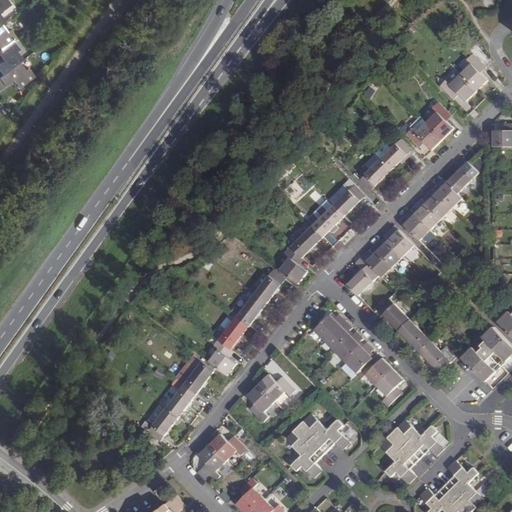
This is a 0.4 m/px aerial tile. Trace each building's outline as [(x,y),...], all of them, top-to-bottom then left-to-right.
[(0,0),(0,26),(3,24),(6,21),(1,13),(4,11),(12,5),(7,0),(0,0)] [(0,46),(2,50),(14,41),(18,38),(12,30),(9,32),(3,24),(0,26),(0,46)] [(0,77),(20,62),(23,59),(18,52),(20,49),(14,41),(2,50),(0,51),(0,54),(5,61),(0,64),(0,77)] [(459,95),(466,102),(488,81),(481,73),(487,68),(473,53),(467,59),(470,63),(449,84),(445,80),(439,87),(453,101),(459,95)] [(0,90),(14,80),(20,88),(35,76),(29,68),(26,70),(20,62),(0,77),(0,90)] [(453,117),(439,102),(434,108),(438,112),(426,123),(416,133),(412,128),(405,135),(418,148),(425,142),(432,150),(454,128),(448,122),(453,117)] [(412,128),(416,133),(426,123),(420,117),(410,127),(412,128)] [(511,122),(502,122),(503,131),(494,131),(494,146),(511,146),(511,122)] [(381,159),(370,169),(360,180),(371,192),(414,150),(402,138),(392,149),(381,159)] [(387,143),(376,153),(376,154),(381,159),(392,149),(387,143)] [(365,164),(370,169),(381,159),(376,154),(365,164)] [(479,175),(472,168),(466,162),(445,182),(441,178),(434,184),(437,187),(433,191),(430,188),(424,195),(426,197),(422,201),(420,199),(413,205),(416,208),(411,212),(409,210),(402,217),(406,221),(403,224),(420,241),(462,199),(458,195),(479,175)] [(474,165),(472,168),(479,175),(481,173),(474,165)] [(348,191),(354,185),(349,180),(343,185),(348,191)] [(280,270),(298,284),(308,272),(297,264),(366,197),(354,185),(291,247),(290,246),(283,254),(289,259),(280,270)] [(361,271),(354,278),(347,285),(358,297),(380,277),(382,279),(414,247),(397,229),(392,233),(389,229),(382,236),(385,238),(380,243),(377,240),(371,247),(373,249),(369,253),(367,251),(361,257),(362,259),(356,266),(358,268),(361,271)] [(351,275),(354,278),(361,271),(358,268),(351,275)] [(208,361),(228,376),(237,364),(227,356),(285,280),(272,270),(213,346),(218,349),(208,361)] [(390,298),(378,311),(441,374),(453,362),(444,353),(390,298)] [(511,314),(509,311),(499,322),(511,334),(511,314)] [(331,315),(314,331),(357,374),(356,375),(362,381),(367,377),(386,397),(382,400),(389,407),(403,394),(398,389),(405,382),(382,358),(375,365),(371,361),(374,358),(370,354),(374,350),(367,342),(362,346),(359,343),(364,339),(356,331),(352,336),(348,331),(352,327),(339,314),(335,318),(331,315)] [(472,347),(462,357),(487,382),(511,357),(511,345),(493,327),(483,338),(486,341),(481,346),(478,344),(474,348),(472,347)] [(444,353),(453,362),(457,359),(447,350),(444,353)] [(201,363),(146,434),(160,445),(215,373),(201,363)] [(250,410),(263,423),(269,417),(265,413),(286,393),(290,397),(297,391),(282,376),(276,383),(269,376),(248,396),(256,404),(250,410)] [(303,468),(315,479),(323,472),(316,465),(337,445),(343,452),(351,444),(339,432),(344,427),(338,420),(328,431),(311,414),(286,439),(302,456),(292,466),(298,473),(303,468)] [(406,420),(380,445),(396,462),(386,472),(393,479),(398,474),(409,485),(417,477),(410,470),(430,450),(438,458),(446,449),(434,438),(439,433),(432,426),(426,432),(417,423),(411,416),(406,421),(406,420)] [(205,463),(200,469),(215,483),(221,478),(216,474),(238,453),(242,457),(248,451),(233,436),(228,442),(221,435),(199,457),(205,463)] [(435,495),(429,489),(420,497),(432,509),(428,511),(442,511),(444,510),(446,511),(473,511),(486,500),(470,485),(480,475),(473,468),(468,473),(457,461),(449,469),(455,476),(435,495)] [(244,498),(236,506),(242,511),(285,511),(286,511),(280,505),(275,509),(254,489),(259,484),(253,478),(239,492),(244,498)] [(176,496),(157,511),(180,511),(186,507),(176,496)]
